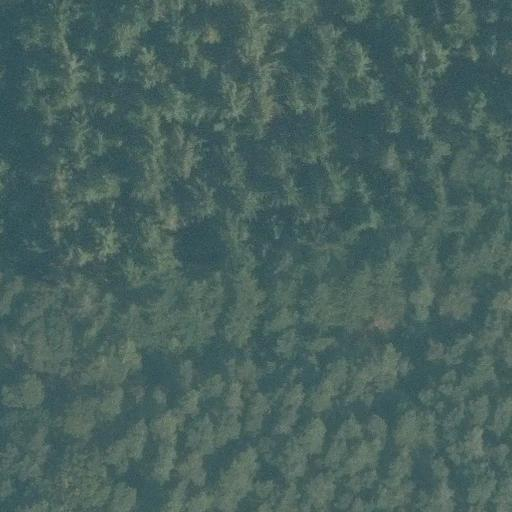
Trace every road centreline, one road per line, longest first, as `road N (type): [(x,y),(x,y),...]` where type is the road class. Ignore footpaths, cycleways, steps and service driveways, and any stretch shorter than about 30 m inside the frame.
road 1 (track): [(67,364),(0,50)]
road 2 (track): [(94,511),(67,364)]
